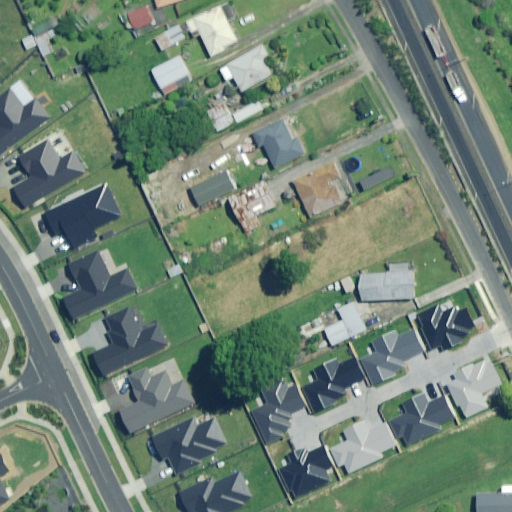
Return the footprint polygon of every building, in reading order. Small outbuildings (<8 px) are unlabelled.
[(238,42),(229,22),(236,19),(229,3),(214,10),(187,22),(193,34),(201,31),(212,56),(225,50),(224,48),(238,42)] [(154,21),(147,5),(129,13),(137,29),(154,21)] [(31,29),(36,39),(55,30),(49,20),(31,29)] [(186,38),(179,26),(156,38),(163,51),(186,38)] [(58,36),(55,30),(36,39),(39,45),(58,36)] [(271,57),(263,45),(221,70),(227,81),(235,77),(243,92),(273,74),(265,61),(271,57)] [(66,72),(55,48),(43,53),(54,77),(66,72)] [(189,75),(180,57),(152,70),(161,89),(189,75)] [(235,123),(226,104),(208,112),(218,132),(235,123)] [(293,138),(284,120),(256,134),(260,143),(263,141),(276,169),(306,155),(297,136),(293,138)] [(344,185),(333,161),(294,180),(312,218),(346,202),(343,197),(351,194),(346,184),(344,185)] [(235,189),(227,171),(191,188),(200,206),(235,189)] [(263,225),(258,215),(277,207),(266,183),(247,192),(225,203),(230,214),(234,212),(244,234),(263,225)] [(413,264),(390,266),(390,274),(361,275),(362,301),(415,298),(413,264)] [(363,323),(354,303),(340,310),(344,320),(325,329),(332,346),(366,330),(363,323)] [(413,354),(406,342),(382,355),(392,374),(399,370),(395,363),(413,354)] [(376,445),(381,442),(386,449),(374,457),(379,465),(390,458),(388,454),(394,450),(435,425),(423,405),(413,412),(405,400),(364,425),(371,436),(376,445)] [(511,511),(511,485),(503,486),(504,494),(477,494),(477,511),(511,511)]
